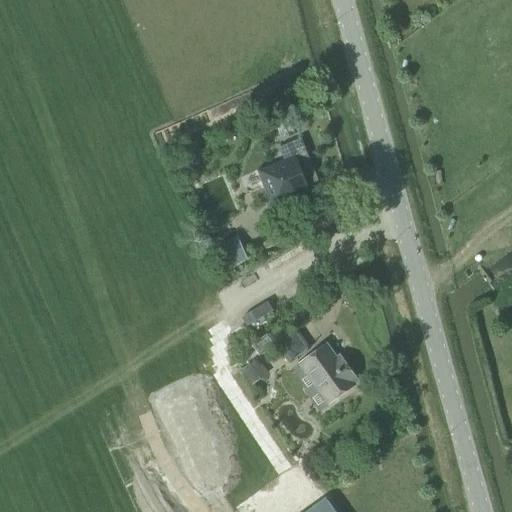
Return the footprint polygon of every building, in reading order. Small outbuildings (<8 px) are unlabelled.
[(296,160),(307,155),(299,136),(279,144),(285,159),(257,170),(273,208),(310,193),(296,160)] [(230,238),(214,244),(224,268),(240,262),(230,238)] [(267,301),(241,317),(246,326),(272,310),(267,301)] [(275,341),(289,361),(309,348),(295,328),(275,341)] [(353,382),(356,380),(344,364),(341,366),(326,344),(299,363),(327,403),(354,384),(353,382)] [(252,383),(266,373),(255,356),(241,366),(252,383)]
